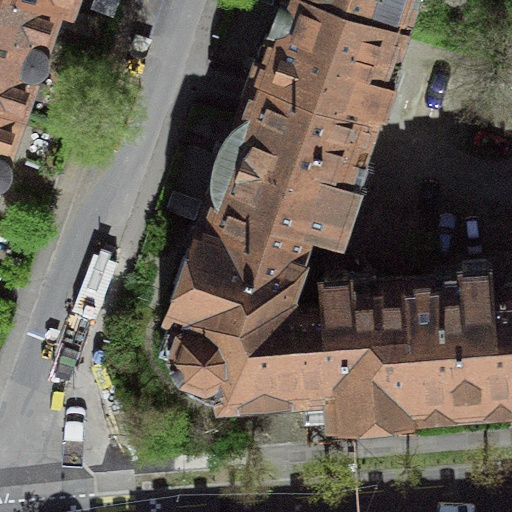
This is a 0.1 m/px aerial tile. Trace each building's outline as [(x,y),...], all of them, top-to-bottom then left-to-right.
[(0,0),(0,102),(17,109),(31,69),(33,69),(35,69),(38,68),(40,67),(41,67),(43,66),(44,65),(46,58),(49,52),(49,50),(48,48),(48,47),(47,45),(46,43),(44,42),(43,41),(41,40),(54,2),(65,6),(66,3),(58,0),(0,0)] [(400,24),(328,0),(282,0),(271,30),(255,75),(382,117),(395,77),(384,74),(400,24)] [(328,0),(400,24),(407,0),(328,0)] [(381,119),(382,117),(255,75),(227,152),(202,223),(301,256),(311,227),(341,237),(361,178),(350,174),(370,116),(381,119)] [(3,149),(17,109),(0,102),(0,176),(1,176),(3,175),(5,174),(6,173),(8,166),(10,159),(10,158),(10,157),(9,155),(9,154),(7,152),(6,151),(4,150),(3,149)] [(292,282),(301,256),(202,223),(173,307),(181,310),(177,314),(176,315),(172,320),(169,325),(168,329),(167,332),(167,336),(167,341),(167,346),(168,351),(170,356),(173,362),(174,365),(179,373),(182,376),(186,380),(193,385),(201,389),(209,392),(218,394),(223,394),(228,394),(261,392),(304,388),(298,303),(298,302),(299,301),(298,295),(297,290),(295,286),(292,282)] [(458,271),(406,275),(416,405),(471,401),(511,398),(511,281),(494,283),(492,264),(486,257),(464,259),(458,267),(458,271)] [(320,300),(298,302),(298,303),(304,388),(306,413),(361,409),(416,405),(406,275),(353,279),(353,275),(346,269),(324,271),(319,277),(320,300)]
